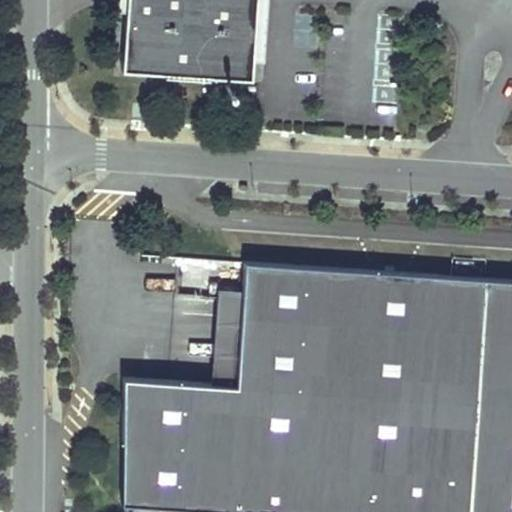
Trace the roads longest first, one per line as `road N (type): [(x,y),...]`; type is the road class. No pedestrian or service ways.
road 1 (unclassified): [(30,146),(511,180)]
road 2 (unclassified): [(30,146),(26,511)]
road 3 (unclassified): [(31,0),(30,146)]
